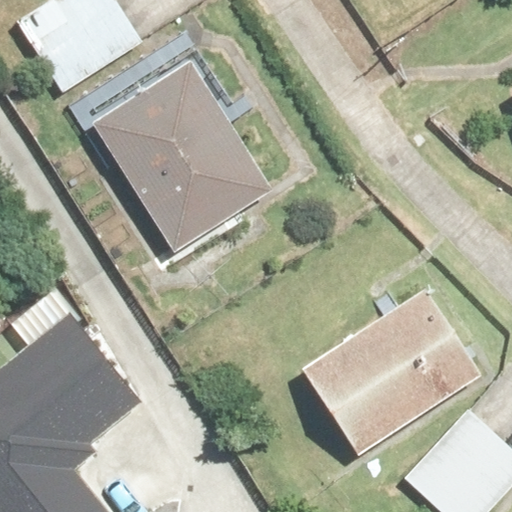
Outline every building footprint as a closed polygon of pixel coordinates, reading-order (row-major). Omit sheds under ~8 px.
[(146,46),(118,0),(69,0),(28,25),(68,93),(146,46)] [(511,83),(449,126),(511,218),(511,83)] [(126,94),(11,152),(88,303),(203,245),(126,94)] [(0,511),(115,511),(85,475),(107,456),(100,447),(155,402),(81,312),(0,378),(0,511)] [(416,432),(358,337),(243,407),(301,502),(416,432)] [(470,511),(473,509),(405,446),(342,511),(470,511)]
